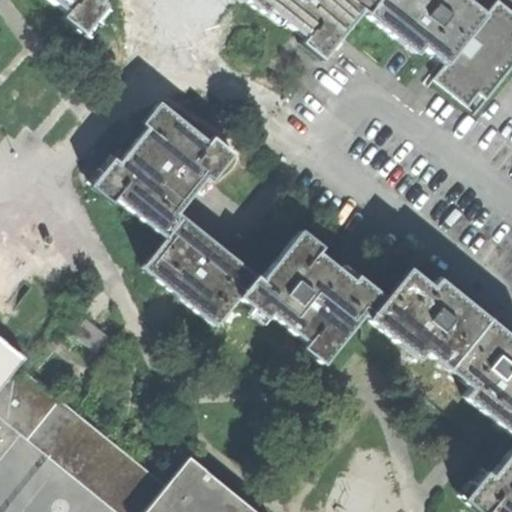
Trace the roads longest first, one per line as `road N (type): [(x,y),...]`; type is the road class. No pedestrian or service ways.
road 1 (residential): [(511,306),(315,150),(364,92)]
road 2 (residential): [(125,0),(0,148)]
road 3 (residential): [(364,92),(511,208)]
